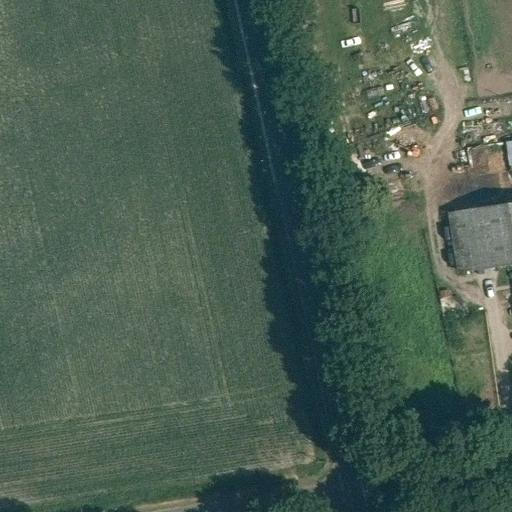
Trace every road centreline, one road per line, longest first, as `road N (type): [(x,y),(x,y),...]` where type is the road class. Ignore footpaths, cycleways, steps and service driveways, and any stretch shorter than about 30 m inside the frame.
road 1 (tertiary): [(237,0),(345,496)]
road 2 (unclassified): [(511,468),(345,496)]
